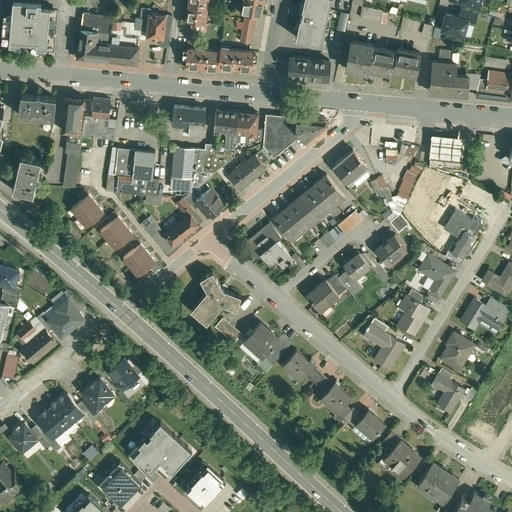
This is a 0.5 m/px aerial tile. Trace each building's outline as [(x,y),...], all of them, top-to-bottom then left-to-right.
[(189,0),(187,19),(191,20),(201,21),(205,22),(208,0),(189,0)] [(244,0),(243,12),(246,12),(256,14),(261,15),(263,0),(244,0)] [(328,0),(302,0),(295,36),(320,42),(328,0)] [(4,16),(1,45),(20,46),(20,43),(35,45),(35,48),(54,50),(57,10),(41,8),(41,3),(12,1),(11,16),(4,16)] [(383,10),(363,6),(361,16),(381,20),(383,10)] [(479,11),(462,6),(459,16),(468,19),(467,22),(475,25),(479,11)] [(166,15),(150,13),(151,9),(143,8),(141,18),(136,17),(135,28),(148,29),(147,35),(163,37),(166,15)] [(338,25),(346,27),(349,12),(341,10),(338,25)] [(113,15),(89,13),(90,12),(84,11),(81,28),(99,30),(111,31),(113,15)] [(459,16),(447,13),(446,15),(445,17),(443,18),(443,21),(443,23),(444,25),(443,28),(464,34),(467,22),(468,19),(459,16)] [(173,16),(166,15),(163,37),(169,38),(173,16)] [(125,20),(114,18),(111,31),(111,35),(126,36),(127,27),(124,26),(125,20)] [(99,30),(81,28),(77,56),(109,59),(111,35),(111,31),(99,30)] [(126,36),(111,35),(109,59),(138,62),(140,45),(138,45),(139,37),(126,36)] [(375,44),(353,40),(351,49),(350,48),(349,54),(350,54),(347,67),(369,72),(370,67),(374,46),(375,44)] [(397,50),(374,46),(370,67),(393,72),(394,69),(397,50)] [(221,49),(189,47),(187,65),(219,68),(220,66),(221,49)] [(254,50),(221,47),(221,49),(220,66),(252,69),(254,50)] [(422,52),(398,48),(397,50),(394,69),(402,70),(402,71),(417,74),(422,52)] [(453,50),(441,49),(440,60),(457,62),(458,52),(453,52),(453,50)] [(331,56),(291,53),(289,75),(329,78),(331,56)] [(440,60),(433,60),(431,83),(432,76),(441,76),(439,92),(468,94),(470,75),(457,74),(458,62),(457,62),(440,60)] [(511,73),(488,70),(488,78),(480,77),(476,95),(511,99),(511,96),(511,90),(509,90),(511,73)] [(57,97),(22,93),(20,114),(55,117),(57,97)] [(85,96),(67,94),(63,129),(81,131),(85,96)] [(112,98),(95,97),(93,115),(110,116),(112,98)] [(207,107),(175,104),(173,122),(190,124),(189,132),(204,134),(204,125),(205,125),(207,107)] [(239,110),(217,108),(215,130),(219,130),(220,130),(220,129),(237,130),(239,110)] [(259,112),(239,110),(237,130),(236,138),(242,138),(242,131),(251,132),(251,133),(257,134),(257,127),(259,112)] [(297,115),(267,112),(265,128),(264,141),(264,144),(274,156),(301,134),(296,128),(297,115)] [(96,116),(85,114),(83,135),(94,137),(94,131),(96,116)] [(326,118),(297,115),(296,128),(301,134),(306,140),(328,123),(326,118)] [(96,116),(94,131),(107,133),(109,121),(109,117),(96,116)] [(107,138),(114,138),(116,122),(109,121),(107,133),(107,138)] [(257,134),(251,133),(251,132),(242,131),(242,138),(245,141),(244,149),(261,141),(264,141),(265,128),(257,127),(257,134)] [(217,152),(205,151),(203,170),(214,172),(214,171),(217,169),(222,165),(234,156),(236,138),(237,130),(220,129),(220,130),(219,130),(217,152)] [(407,141),(408,130),(397,130),(396,140),(407,141)] [(66,151),(80,153),(83,132),(69,131),(66,151)] [(429,157),(431,157),(431,155),(462,158),(465,137),(432,133),(429,157)] [(242,138),(236,138),(234,156),(244,149),(245,141),(242,138)] [(420,145),(411,143),(410,145),(402,143),(400,152),(417,157),(420,145)] [(195,147),(175,145),(172,175),(193,177),(196,147),(195,147)] [(152,177),(130,175),(133,147),(119,146),(116,172),(120,173),(119,184),(123,184),(122,191),(147,193),(151,193),(152,177)] [(155,150),(133,147),(130,175),(152,177),(152,176),(155,150)] [(369,173),(366,163),(353,147),(332,163),(351,187),(369,173)] [(386,159),(397,160),(398,148),(386,148),(386,159)] [(249,158),(237,168),(230,174),(240,186),(251,177),(255,174),(266,164),(264,163),(269,159),(263,151),(258,155),(256,152),(249,158)] [(10,155),(0,152),(0,164),(7,166),(10,155)] [(42,159),(21,155),(14,189),(32,193),(35,193),(37,180),(40,180),(42,174),(39,173),(42,159)] [(462,158),(431,155),(431,157),(430,165),(461,168),(462,158)] [(511,157),(509,157),(509,156),(508,156),(501,160),(507,162),(511,164),(511,157)] [(232,177),(222,165),(217,169),(227,181),(232,177)] [(115,173),(109,172),(106,190),(113,190),(115,173)] [(345,194),(327,173),(318,180),(336,202),(337,201),(335,199),(342,192),(344,195),(345,194)] [(193,177),(172,175),(171,186),(185,188),(185,181),(192,182),(193,177)] [(160,177),(152,176),(152,177),(151,193),(158,194),(160,177)] [(336,202),(318,180),(310,187),(327,209),(328,208),(326,206),(334,200),(336,202)] [(197,199),(196,199),(197,200),(209,216),(225,204),(222,201),(223,200),(219,195),(218,195),(211,187),(197,199)] [(327,209),(310,187),(301,194),(319,216),(319,215),(317,213),(325,207),(327,209)] [(89,193),(85,188),(78,194),(82,199),(89,193)] [(197,199),(190,191),(184,196),(191,204),(197,200),(196,199),(197,199)] [(35,193),(32,193),(28,210),(39,212),(43,195),(35,193)] [(89,193),(72,207),(87,225),(97,217),(104,211),(89,193)] [(151,193),(147,193),(147,202),(160,202),(160,194),(158,194),(151,193)] [(319,216),(301,194),(296,199),(293,202),(293,201),(292,202),(310,223),(308,220),(316,214),(318,217),(319,216)] [(191,204),(184,196),(178,202),(187,214),(191,211),(191,212),(195,209),(191,204)] [(310,223),(292,202),(287,206),(288,206),(285,209),(284,208),(284,209),(301,230),(302,230),(300,227),(307,221),(309,224),(310,223)] [(472,218),(456,208),(456,209),(453,214),(452,217),(454,219),(449,227),(462,235),(452,251),(451,251),(464,259),(478,237),(475,235),(482,224),(483,223),(482,222),(482,221),(474,216),(472,218)] [(203,220),(195,209),(191,212),(200,223),(203,220)] [(301,230),(284,209),(279,213),(279,214),(276,216),(275,216),(282,225),(292,238),(293,237),(291,235),(298,228),(300,231),(301,230)] [(363,218),(356,209),(348,216),(355,225),(363,218)] [(114,210),(108,216),(111,221),(118,215),(114,210)] [(104,211),(97,217),(101,222),(108,216),(104,211)] [(187,214),(164,233),(174,245),(200,223),(191,212),(191,211),(187,214)] [(409,223),(401,212),(391,221),(399,231),(409,223)] [(119,215),(102,229),(117,247),(134,233),(119,215)] [(162,229),(151,216),(141,223),(152,237),(162,229)] [(282,225),(275,216),(270,220),(271,221),(278,229),(282,225)] [(355,225),(348,216),(339,223),(346,232),(355,225)] [(271,221),(247,241),(251,247),(258,256),(262,252),(271,264),(272,263),(271,262),(275,258),(284,268),(290,264),(293,263),(292,262),(295,260),(277,239),(282,235),(278,229),(271,221)] [(339,223),(330,231),(333,234),(337,239),(338,239),(346,232),(339,223)] [(329,229),(320,237),(324,242),(333,234),(330,231),(329,229)] [(396,233),(390,238),(389,238),(385,241),(385,242),(377,249),(388,263),(407,248),(396,233)] [(333,234),(324,242),(328,247),(337,239),(333,234)] [(318,255),(327,247),(319,238),(310,245),(318,255)] [(156,260),(141,242),(124,256),(139,274),(156,260)] [(439,251),(427,244),(423,250),(429,254),(435,258),(439,251)] [(464,259),(451,251),(452,251),(449,249),(446,255),(461,265),(464,259)] [(370,264),(359,250),(358,251),(359,252),(355,256),(354,254),(353,255),(354,256),(344,264),(348,268),(355,277),(355,276),(370,264)] [(435,258),(429,254),(420,269),(436,279),(429,290),(439,296),(452,276),(444,271),(448,265),(435,258)] [(390,275),(378,262),(372,267),(384,280),(390,275)] [(511,263),(510,262),(501,277),(490,270),(484,280),(505,292),(511,281),(511,280),(511,263)] [(19,269),(0,264),(0,281),(5,283),(15,286),(15,285),(19,269)] [(355,277),(348,268),(339,275),(346,284),(354,294),(363,286),(355,276),(355,277)] [(221,285),(213,270),(200,277),(207,289),(193,306),(209,320),(224,303),(236,307),(241,294),(224,288),(221,285)] [(337,273),(328,280),(338,292),(346,285),(346,284),(339,275),(337,273)] [(327,279),(308,294),(320,309),(340,294),(338,292),(328,280),(327,279)] [(22,287),(15,285),(15,286),(5,283),(3,290),(4,290),(20,294),(22,287)] [(425,295),(412,287),(408,294),(421,301),(425,295)] [(20,294),(4,290),(1,302),(9,304),(18,307),(20,294)] [(408,294),(408,293),(400,306),(407,310),(399,324),(414,334),(430,307),(421,301),(408,294)] [(51,294),(40,303),(44,308),(55,299),(51,294)] [(70,296),(62,302),(69,310),(60,318),(53,310),(45,316),(63,337),(87,316),(70,296)] [(489,306),(475,297),(461,320),(474,328),(478,321),(496,332),(510,309),(492,298),(494,299),(489,306)] [(1,302),(0,301),(0,314),(6,316),(9,304),(1,302)] [(40,303),(31,310),(38,317),(46,310),(44,308),(40,303)] [(241,333),(223,317),(215,326),(233,341),(241,333)] [(389,325),(375,317),(372,322),(385,331),(389,325)] [(31,321),(18,332),(25,339),(37,329),(31,321)] [(279,337),(260,321),(245,339),(246,340),(248,337),(259,347),(257,349),(264,356),(275,342),(279,338),(279,337)] [(372,322),(371,322),(369,325),(368,325),(366,328),(367,328),(363,334),(364,334),(366,331),(385,343),(375,359),(390,368),(401,349),(400,349),(403,343),(405,343),(385,331),(372,322)] [(37,329),(25,339),(29,344),(24,348),(34,360),(56,342),(46,330),(41,334),(37,329)] [(475,343),(455,331),(448,343),(450,344),(442,356),(458,366),(468,350),(470,352),(475,343)] [(292,341),(283,333),(279,337),(279,338),(275,342),(284,350),(292,341)] [(9,344),(0,341),(0,348),(8,350),(9,344)] [(275,343),(264,356),(273,364),(284,351),(275,343)] [(310,359),(297,348),(283,364),(283,365),(285,363),(301,377),(299,379),(300,380),(316,362),(311,358),(310,359)] [(18,356),(7,354),(3,376),(14,378),(18,356)] [(147,367),(134,354),(127,360),(138,374),(147,367)] [(125,357),(110,370),(124,387),(126,385),(127,386),(132,385),(136,382),(138,378),(137,376),(139,375),(138,374),(127,360),(125,357)] [(453,373),(442,366),(439,372),(450,378),(453,373)] [(317,368),(309,377),(317,384),(325,375),(317,368)] [(465,387),(452,379),(452,380),(450,378),(439,372),(439,371),(434,379),(434,378),(431,383),(432,384),(434,381),(446,389),(439,402),(438,402),(451,410),(457,401),(456,401),(463,390),(464,390),(465,387)] [(325,375),(317,384),(322,388),(330,379),(325,375)] [(101,376),(84,390),(88,394),(97,406),(98,406),(114,393),(101,376)] [(336,379),(320,397),(321,398),(323,396),(339,410),(337,412),(338,412),(346,403),(352,396),(339,385),(341,383),(336,379)] [(478,388),(473,385),(468,392),(464,390),(463,390),(468,393),(466,395),(472,399),(478,388)] [(78,404),(68,393),(64,396),(63,395),(59,398),(60,400),(58,401),(74,420),(83,412),(84,411),(78,404)] [(97,406),(88,394),(82,399),(82,400),(93,414),(99,409),(100,408),(98,406),(97,406)] [(93,414),(82,400),(78,404),(84,411),(83,412),(88,418),(93,414)] [(74,420),(58,401),(57,402),(56,401),(51,404),(53,406),(48,409),(64,428),(74,420)] [(346,403),(338,412),(337,412),(334,416),(341,421),(344,417),(352,409),(346,403)] [(363,414),(354,406),(352,409),(344,417),(354,426),(356,423),(363,414)] [(386,423),(369,408),(363,414),(356,423),(358,422),(374,436),(372,437),(373,438),(386,423)] [(64,428),(48,409),(47,410),(46,409),(41,412),(43,414),(38,417),(46,427),(54,436),(64,428)] [(103,414),(99,409),(93,414),(97,418),(103,414)] [(93,414),(88,418),(92,423),(97,418),(93,414)] [(157,463),(169,474),(193,450),(160,419),(130,451),(150,470),(157,463)] [(25,421),(10,434),(23,450),(38,437),(31,428),(25,421)] [(42,431),(36,424),(31,428),(38,437),(46,447),(51,442),(42,431)] [(54,436),(46,427),(42,431),(51,442),(57,450),(62,446),(54,436)] [(402,437),(393,429),(383,441),(391,449),(401,438),(402,437)] [(108,433),(102,437),(106,443),(112,438),(108,433)] [(401,438),(391,449),(381,461),(388,467),(392,462),(405,474),(421,456),(401,438)] [(83,452),(91,459),(99,450),(92,443),(83,452)] [(143,480),(120,458),(98,482),(121,503),(143,480)] [(204,460),(182,486),(199,501),(201,500),(205,503),(225,480),(223,478),(224,477),(204,460)] [(442,466),(433,460),(418,483),(444,501),(448,495),(460,478),(447,470),(447,469),(447,468),(446,469),(442,467),(443,466),(442,465),(442,466)] [(0,498),(6,494),(9,497),(26,483),(18,474),(15,476),(3,461),(0,463),(0,498)] [(237,492),(244,498),(249,491),(242,486),(237,492)] [(471,498),(463,494),(453,511),(493,511),(497,507),(489,503),(491,499),(475,490),(471,498)] [(109,511),(88,493),(71,511),(109,511)] [(444,501),(437,511),(438,511),(444,511),(453,498),(448,495),(444,501)]
